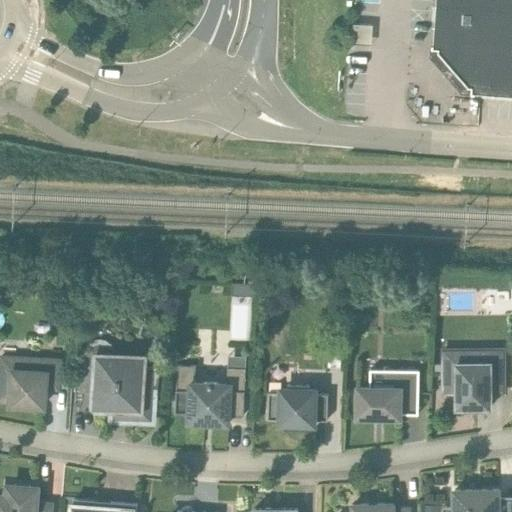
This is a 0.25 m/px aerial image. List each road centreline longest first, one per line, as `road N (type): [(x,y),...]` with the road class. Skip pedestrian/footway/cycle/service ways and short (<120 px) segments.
road 1 (residential): [(511,441),(320,466),(190,463),(0,430)]
road 2 (secondary): [(0,65),(123,111),(172,113),(208,97)]
road 3 (unclassified): [(297,130),(511,147)]
road 4 (secondary): [(196,56),(116,74),(14,28)]
